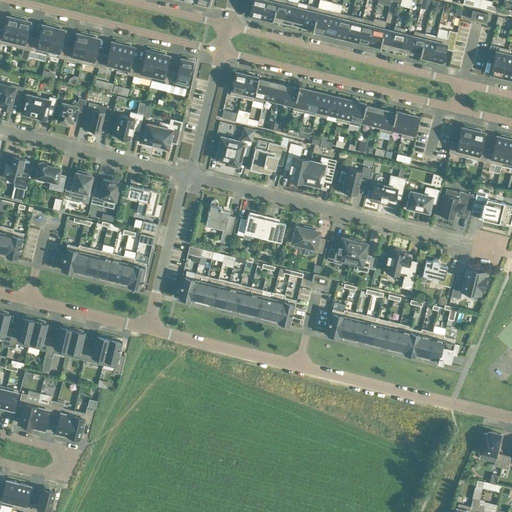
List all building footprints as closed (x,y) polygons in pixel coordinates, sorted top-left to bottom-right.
[(261,18),(264,0),(252,0),(249,15),(261,18)] [(264,0),(261,18),(272,20),(276,0),(264,0)] [(276,0),(272,20),(273,19),(282,22),(287,0),(276,0)] [(288,0),(287,0),(282,22),(292,24),(298,2),(297,2),(288,0)] [(319,0),(318,7),(312,30),(323,33),(329,10),(331,2),(323,0),(319,0)] [(298,2),(292,24),(302,27),(308,4),(307,4),(307,5),(298,2)] [(308,4),(302,27),(312,29),(312,30),(318,7),(317,7),(308,5),(308,4)] [(330,10),(329,10),(323,33),(334,36),(340,12),(340,13),(329,10),(330,10)] [(487,14),(472,10),(470,18),(485,22),(487,14)] [(340,12),(334,36),(346,38),(351,15),(341,13),(341,12),(340,12)] [(3,30),(0,29),(0,42),(0,43),(1,44),(1,43),(11,46),(12,46),(19,17),(12,15),(12,16),(7,15),(3,30)] [(352,15),(351,15),(346,38),(357,41),(362,18),(352,16),(352,15)] [(19,17),(12,46),(23,48),(22,49),(23,49),(29,50),(32,37),(26,36),(30,21),(25,20),(26,19),(19,17)] [(362,18),(357,41),(368,44),(373,21),(363,18),(362,18)] [(373,21),(368,44),(379,47),(384,28),(386,20),(385,20),(385,21),(374,18),(375,18),(374,18),(373,21)] [(38,39),(32,37),(29,50),(35,51),(35,52),(36,52),(46,54),(46,55),(54,25),(47,24),(46,25),(42,24),(38,39)] [(54,25),(46,55),(47,55),(47,54),(57,57),(58,58),(58,57),(64,59),(67,46),(61,44),(65,30),(60,28),(61,27),(54,25)] [(394,31),(389,48),(399,50),(404,33),(405,28),(404,28),(395,26),(394,26),(393,31),(394,31)] [(384,28),(379,47),(380,47),(380,46),(389,48),(394,31),(393,31),(384,28)] [(436,36),(431,59),(442,62),(445,49),(452,50),(451,50),(452,51),(457,32),(456,31),(456,32),(450,30),(449,30),(447,39),(437,36),(436,36)] [(413,36),(409,53),(419,55),(419,56),(425,33),(424,33),(415,31),(413,36)] [(81,63),(88,34),(81,32),(81,34),(77,32),(73,47),(67,46),(64,59),(70,60),(70,61),(71,60),(81,63)] [(404,33),(399,50),(409,53),(413,36),(404,33)] [(425,33),(419,56),(431,59),(436,36),(425,34),(425,33)] [(95,36),(88,34),(81,63),(82,63),(92,65),(92,66),(93,66),(99,67),(102,54),(96,53),(100,38),(95,37),(95,36)] [(102,54),(99,67),(104,68),(104,69),(105,69),(106,64),(117,67),(123,42),(116,41),(116,42),(111,41),(108,56),(102,54)] [(130,44),(123,42),(117,67),(128,69),(127,74),(128,75),(128,74),(134,76),(137,63),(131,61),(134,47),(130,45),(130,44)] [(494,76),(501,78),(508,49),(508,48),(508,49),(497,46),(496,46),(490,45),(487,57),(493,59),(490,74),(494,75),(494,76)] [(150,80),(151,80),(158,51),(151,49),(151,51),(146,49),(142,64),(137,63),(134,76),(139,77),(140,78),(140,77),(150,80)] [(509,49),(508,49),(501,78),(508,80),(508,78),(511,79),(511,54),(507,54),(509,49)] [(165,53),(158,51),(151,80),(162,82),(162,83),(168,84),(171,71),(165,70),(169,55),(164,54),(165,53)] [(171,71),(168,84),(174,85),(174,86),(175,86),(185,88),(185,89),(186,89),(191,67),(193,67),(195,60),(187,58),(187,59),(181,58),(177,73),(171,71)] [(48,70),(46,77),(56,80),(58,73),(48,70)] [(241,97),(241,98),(247,74),(235,71),(230,95),(230,94),(241,97)] [(252,100),(258,77),(247,74),(241,98),(242,98),(242,97),(252,100)] [(259,77),(258,77),(252,100),(253,100),(262,102),(262,103),(263,103),(268,81),(258,78),(259,77)] [(268,81),(264,98),(274,100),(278,83),(268,81)] [(2,107),(10,109),(12,99),(20,101),(23,87),(8,84),(7,85),(0,83),(0,104),(2,105),(2,107)] [(274,100),(284,103),(288,85),(278,83),(274,100)] [(288,85),(284,103),(293,105),(294,105),(298,88),(297,88),(288,85)] [(293,105),(292,110),(293,110),(304,112),(303,113),(304,113),(310,90),(298,87),(297,88),(298,88),(294,105),(293,105)] [(314,115),(315,116),(321,92),(310,90),(304,113),(315,115),(314,115)] [(332,95),(321,92),(315,116),(315,115),(326,118),(327,113),(332,95)] [(30,114),(29,117),(37,119),(38,117),(45,118),(46,113),(53,114),(57,98),(49,96),(49,99),(27,94),(22,112),(30,114)] [(332,95),(327,113),(328,113),(338,116),(343,98),(332,95)] [(62,103),(58,121),(67,123),(68,120),(74,122),(77,110),(83,112),(86,100),(79,98),(78,102),(73,101),(72,105),(62,103)] [(354,100),(343,98),(338,116),(337,121),(338,121),(348,123),(348,124),(354,100)] [(354,100),(348,124),(349,124),(349,123),(359,126),(360,127),(361,122),(361,121),(365,104),(366,103),(365,103),(354,100)] [(139,113),(150,114),(150,104),(140,104),(139,113)] [(365,104),(361,121),(361,122),(371,124),(375,107),(365,104)] [(84,127),(92,129),(91,131),(98,133),(102,118),(108,120),(111,108),(98,105),(97,110),(89,108),(84,127)] [(375,107),(371,124),(380,126),(381,126),(385,109),(375,107)] [(380,126),(379,131),(380,132),(380,131),(389,133),(389,134),(390,134),(391,129),(395,112),(385,109),(381,126),(380,126)] [(395,112),(391,129),(402,132),(407,113),(395,111),(395,110),(395,112)] [(125,138),(130,139),(130,136),(131,133),(132,133),(133,130),(139,131),(143,114),(130,111),(129,116),(120,114),(118,123),(117,123),(116,126),(117,126),(115,135),(116,135),(116,137),(123,139),(124,137),(125,138)] [(230,111),(229,119),(235,120),(237,113),(230,111)] [(413,139),(418,116),(407,113),(402,132),(401,137),(402,136),(412,139),(413,139)] [(237,114),(236,120),(245,123),(247,116),(237,114)] [(169,142),(177,144),(183,121),(170,118),(168,128),(147,123),(144,135),(143,137),(144,137),(142,142),(144,142),(143,145),(151,147),(152,144),(168,148),(169,142)] [(466,128),(462,127),(458,142),(452,140),(449,153),(455,154),(455,155),(456,154),(466,157),(473,128),(467,126),(466,128)] [(254,129),(244,127),(241,138),(239,137),(238,140),(221,136),(220,142),(218,142),(217,149),(218,150),(216,158),(227,161),(226,163),(237,165),(238,163),(239,164),(245,139),(251,141),(254,129)] [(480,130),(473,128),(466,157),(467,158),(467,157),(477,160),(478,160),(484,161),(487,149),(481,147),(485,132),(480,131),(480,130)] [(487,149),(484,161),(490,163),(489,163),(490,163),(501,165),(500,166),(501,166),(508,137),(501,135),(501,136),(496,135),(493,150),(487,149)] [(511,137),(508,137),(501,166),(502,166),(511,168),(511,169),(511,168),(511,137)] [(360,141),(358,150),(365,151),(367,143),(360,141)] [(251,170),(259,172),(260,170),(269,173),(271,167),(274,168),(275,164),(282,166),(287,147),(268,142),(267,150),(255,147),(250,168),(252,168),(251,170)] [(290,143),(286,163),(291,164),(289,170),(291,171),(289,178),(293,178),(292,181),(299,182),(299,180),(305,182),(310,161),(299,158),(302,146),(290,143)] [(22,172),(23,169),(22,169),(24,159),(12,156),(10,163),(6,162),(3,174),(8,175),(7,177),(15,180),(14,186),(26,189),(30,174),(22,172)] [(310,161),(305,182),(320,185),(321,180),(323,181),(324,176),(331,178),(336,160),(321,157),(320,163),(310,161)] [(60,168),(46,164),(47,162),(40,161),(40,163),(39,163),(35,179),(45,181),(45,179),(51,180),(49,188),(62,191),(65,175),(59,174),(60,168)] [(367,181),(370,169),(370,168),(363,166),(363,167),(362,171),(348,167),(348,168),(342,190),(342,191),(344,191),(343,193),(350,195),(351,193),(357,194),(360,180),(367,182),(367,181)] [(75,178),(68,176),(65,191),(72,192),(72,189),(88,193),(92,176),(91,175),(91,173),(83,171),(83,173),(76,172),(75,178)] [(440,186),(443,175),(434,173),(431,184),(440,186)] [(380,200),(385,201),(386,201),(387,201),(387,200),(387,199),(394,201),(395,197),(401,198),(401,199),(406,179),(391,175),(388,186),(374,182),(370,200),(379,202),(380,200)] [(95,187),(92,199),(105,202),(106,198),(115,200),(119,182),(118,182),(119,180),(111,178),(111,180),(104,179),(101,189),(95,187)] [(157,203),(157,201),(158,201),(161,191),(151,189),(151,190),(130,185),(128,190),(123,189),(122,195),(127,196),(127,197),(138,199),(138,201),(139,201),(139,203),(147,205),(145,213),(154,215),(159,216),(158,218),(159,218),(162,204),(162,203),(162,204),(157,203)] [(426,187),(424,194),(410,191),(409,198),(407,198),(405,205),(407,205),(407,206),(408,207),(407,208),(414,210),(414,208),(428,212),(431,202),(436,203),(436,204),(437,204),(440,190),(439,190),(426,187)] [(482,212),(482,213),(483,213),(481,218),(484,219),(485,219),(499,223),(499,222),(502,222),(502,223),(504,224),(505,223),(510,224),(511,217),(511,204),(503,203),(504,202),(487,198),(488,193),(483,191),(483,189),(477,187),(472,210),(482,212)] [(455,211),(462,213),(461,213),(468,215),(473,194),(459,191),(457,198),(444,195),(439,214),(441,215),(440,217),(447,218),(447,216),(454,218),(455,211)] [(218,206),(218,204),(218,203),(218,202),(218,201),(217,200),(216,200),(216,199),(215,199),(214,199),(213,199),(213,200),(212,200),(211,201),(211,202),(209,210),(208,210),(208,212),(205,224),(223,229),(220,240),(229,242),(235,217),(228,215),(229,212),(221,210),(221,207),(220,206),(220,207),(218,206)] [(244,232),(261,237),(266,216),(257,213),(256,216),(248,214),(247,220),(241,218),(237,234),(243,235),(244,232)] [(266,216),(261,237),(281,242),(285,223),(275,220),(275,218),(266,216)] [(143,220),(141,230),(155,234),(158,224),(143,220)] [(107,226),(107,228),(118,231),(118,228),(119,225),(108,222),(107,226)] [(312,230),(313,228),(303,225),(303,227),(296,226),(292,242),(310,247),(310,250),(321,252),(325,239),(318,237),(319,231),(312,230)] [(6,255),(13,228),(2,226),(0,233),(0,251),(7,253),(6,255)] [(13,228),(6,255),(18,258),(20,248),(21,248),(23,241),(22,241),(24,233),(13,230),(13,228)] [(152,245),(154,237),(141,233),(139,241),(152,245)] [(342,259),(349,261),(355,238),(349,236),(348,238),(342,237),(340,246),(338,246),(337,250),(329,248),(327,260),(341,263),(342,259)] [(361,239),(355,238),(349,261),(355,263),(354,269),(367,272),(370,260),(365,259),(367,251),(365,251),(367,243),(361,241),(361,239)] [(61,268),(72,271),(79,244),(78,246),(67,244),(66,248),(65,251),(63,258),(64,258),(61,268)] [(90,247),(79,244),(72,271),(73,271),(73,269),(84,272),(90,247)] [(202,248),(189,245),(187,253),(200,256),(202,248)] [(90,247),(84,272),(95,275),(101,250),(90,247)] [(391,249),(389,255),(388,254),(386,261),(388,262),(385,271),(398,275),(398,273),(404,275),(401,287),(411,289),(418,262),(410,260),(411,256),(403,254),(404,252),(402,252),(402,250),(394,248),(394,250),(391,249)] [(101,250),(95,275),(106,277),(112,253),(101,250)] [(213,251),(212,258),(222,261),(223,258),(224,254),(218,253),(213,251)] [(112,253),(106,277),(117,280),(124,255),(112,253)] [(124,255),(117,280),(128,283),(134,260),(135,258),(124,255)] [(436,260),(434,259),(433,259),(433,260),(432,260),(432,261),(426,260),(422,276),(423,276),(422,277),(425,278),(425,277),(432,279),(433,277),(438,278),(437,284),(450,287),(454,273),(446,271),(447,266),(438,264),(438,263),(438,261),(436,260)] [(128,283),(127,285),(140,288),(142,282),(143,282),(143,280),(142,280),(146,264),(146,263),(134,260),(128,283)] [(485,277),(486,273),(486,272),(484,272),(484,270),(477,268),(477,270),(467,267),(466,267),(464,276),(463,276),(462,281),(455,279),(451,296),(460,298),(461,291),(480,295),(481,290),(483,291),(487,277),(485,277)] [(183,276),(183,277),(182,280),(180,287),(181,287),(178,297),(189,300),(196,273),(195,273),(187,271),(186,274),(185,277),(183,276)] [(207,276),(196,273),(189,300),(190,300),(190,298),(201,301),(207,276)] [(312,281),(327,285),(329,277),(314,273),(312,281)] [(218,278),(207,276),(201,301),(212,303),(218,278)] [(212,303),(223,306),(229,281),(218,278),(212,303)] [(240,284),(229,281),(223,306),(234,309),(240,284)] [(234,309),(246,311),(252,287),(240,284),(234,309)] [(263,289),(252,287),(246,311),(257,314),(263,289)] [(263,289),(257,314),(268,317),(274,292),(263,289)] [(278,321),(279,322),(285,295),(274,292),(268,317),(278,319),(278,321)] [(285,295),(279,322),(290,324),(292,314),(293,314),(295,307),(294,307),(296,300),(296,299),(285,297),(285,295)] [(450,310),(447,319),(453,321),(456,311),(457,308),(451,306),(450,310)] [(326,333),(337,336),(343,311),(332,308),(332,309),(330,316),(328,323),(329,323),(326,333)] [(344,309),(343,311),(337,336),(338,336),(339,334),(348,337),(354,312),(344,309)] [(0,310),(0,339),(2,340),(1,344),(8,346),(13,328),(6,327),(10,313),(7,313),(7,311),(0,310)] [(348,337),(360,339),(366,315),(354,312),(348,337)] [(360,339),(371,342),(377,317),(366,315),(360,339)] [(13,328),(8,346),(15,348),(16,343),(28,346),(34,320),(32,319),(32,317),(25,316),(25,317),(22,317),(19,330),(13,328)] [(371,342),(382,345),(388,320),(377,317),(371,342)] [(34,320),(28,346),(46,350),(47,351),(50,338),(44,336),(47,323),(44,322),(44,320),(38,319),(37,320),(34,320)] [(382,345),(393,348),(399,323),(388,320),(382,345)] [(404,352),(411,328),(411,326),(399,323),(393,348),(404,350),(404,352)] [(56,339),(50,338),(47,351),(46,350),(45,355),(46,355),(52,357),(53,352),(65,355),(72,329),(69,328),(70,326),(63,325),(62,326),(59,326),(56,339)] [(75,329),(72,329),(65,355),(84,360),(87,347),(81,345),(84,332),(81,331),(82,329),(75,328),(75,329)] [(416,353),(422,328),(421,328),(421,330),(411,328),(404,352),(416,355),(416,353)] [(432,331),(422,328),(416,353),(426,356),(432,331)] [(426,356),(437,358),(444,334),(432,331),(426,356)] [(84,360),(103,364),(109,338),(106,337),(107,336),(100,334),(100,336),(97,335),(93,348),(87,347),(84,360)] [(444,334),(437,358),(437,360),(441,361),(442,358),(450,360),(451,353),(456,355),(458,345),(454,344),(455,338),(444,336),(444,334)] [(109,338),(103,364),(114,367),(113,372),(121,374),(125,356),(118,354),(120,349),(121,347),(120,347),(122,341),(118,340),(119,339),(112,337),(112,338),(109,338)] [(163,367),(160,381),(167,382),(168,378),(179,380),(185,356),(173,353),(169,369),(163,367)] [(185,356),(179,380),(180,381),(180,380),(190,382),(189,387),(196,389),(199,375),(193,374),(197,360),(186,357),(186,356),(185,356)] [(199,375),(196,389),(203,391),(204,386),(215,388),(220,366),(209,363),(205,377),(199,375)] [(220,366),(215,388),(225,391),(224,396),(232,398),(235,384),(229,382),(232,369),(230,368),(231,366),(222,364),(222,366),(220,366)] [(243,370),(238,390),(249,392),(254,373),(243,370)] [(254,373),(249,392),(257,394),(261,376),(254,374),(254,373)] [(261,376),(257,394),(265,396),(270,378),(261,376)] [(270,378),(265,396),(273,398),(278,380),(270,378)] [(278,380),(273,398),(281,400),(286,382),(278,380)] [(286,382),(281,400),(290,402),(294,383),(294,384),(286,382)] [(294,383),(290,402),(300,405),(305,386),(294,383)] [(6,386),(1,408),(7,410),(8,408),(13,409),(18,389),(6,386)] [(32,426),(38,401),(27,399),(28,394),(21,392),(18,405),(24,406),(20,423),(25,424),(24,426),(30,427),(31,426),(32,426)] [(344,395),(339,415),(350,418),(355,398),(344,395)] [(355,398),(350,418),(351,418),(351,417),(360,419),(365,401),(355,399),(356,398),(355,398)] [(49,404),(38,401),(32,426),(44,429),(48,412),(54,414),(57,401),(51,400),(49,404)] [(57,401),(54,414),(60,415),(56,432),(68,435),(74,410),(62,407),(64,403),(57,401)] [(365,401),(360,419),(370,422),(374,403),(365,401)] [(374,403),(370,422),(380,424),(385,406),(374,403)] [(74,410),(68,435),(69,435),(69,437),(75,438),(75,437),(80,438),(84,421),(90,423),(93,410),(86,408),(85,413),(74,410)] [(387,421),(384,434),(392,436),(393,432),(403,434),(403,435),(409,411),(408,411),(408,412),(397,409),(394,423),(387,421)] [(409,411),(403,435),(414,437),(413,442),(420,444),(423,431),(417,429),(421,414),(409,411)] [(93,417),(89,433),(94,434),(93,441),(103,443),(104,436),(106,436),(109,421),(93,417)] [(147,425),(144,438),(152,439),(148,454),(159,457),(164,434),(154,431),(155,427),(147,425)] [(501,467),(505,454),(498,452),(502,434),(490,431),(490,433),(486,432),(483,443),(482,443),(480,449),(482,450),(481,452),(497,456),(495,461),(494,465),(501,467)] [(164,434),(159,457),(159,456),(170,459),(174,446),(180,447),(184,435),(176,433),(175,438),(165,435),(165,434),(164,434)] [(185,440),(182,450),(186,451),(182,463),(191,466),(197,443),(185,440)] [(197,443),(191,466),(200,468),(203,455),(206,456),(209,446),(197,443)] [(210,450),(206,468),(215,470),(219,452),(210,450)] [(219,452),(215,470),(223,472),(228,454),(219,452)] [(228,454),(223,472),(231,474),(236,456),(228,454)] [(505,454),(501,467),(508,469),(511,456),(505,454)] [(236,456),(231,474),(239,476),(244,458),(236,456)] [(244,458),(239,476),(247,478),(252,460),(244,458)] [(252,460),(247,478),(255,480),(260,462),(252,460)] [(260,462),(255,480),(266,483),(271,464),(260,462)] [(274,462),(271,472),(274,472),(271,485),(280,487),(286,465),(274,462)] [(286,465),(280,487),(289,490),(293,477),(295,478),(298,467),(286,465)] [(299,472),(294,491),(303,493),(308,474),(299,472)] [(308,474),(303,493),(312,495),(316,476),(308,474)] [(497,484),(499,475),(492,474),(490,482),(497,484)] [(316,476),(312,495),(319,497),(324,478),(316,476)] [(324,478),(319,497),(328,499),(332,480),(324,478)] [(12,507),(18,482),(6,479),(2,496),(0,495),(0,507),(1,504),(12,507)] [(485,481),(478,479),(476,487),(483,489),(485,481)] [(332,480),(328,499),(336,501),(341,482),(332,480)] [(18,482),(12,507),(24,510),(23,511),(30,511),(32,503),(26,502),(30,485),(18,482)] [(341,482),(336,501),(344,503),(349,484),(341,482)] [(349,484),(344,503),(352,505),(357,486),(349,484)] [(372,496),(368,509),(378,511),(383,488),(371,485),(369,495),(372,496)] [(357,486),(352,505),(363,508),(368,489),(357,486)] [(38,505),(32,503),(30,511),(49,511),(50,509),(55,491),(50,490),(51,488),(45,487),(44,489),(42,488),(38,505)] [(383,488),(378,511),(380,511),(387,511),(390,501),(393,501),(395,491),(383,488)] [(60,506),(58,511),(70,511),(75,496),(66,494),(63,507),(60,506)] [(75,496),(70,511),(83,511),(84,511),(80,511),(84,498),(75,496)] [(477,511),(480,499),(474,497),(471,507),(459,503),(456,511),(477,511)] [(493,511),(485,510),(486,505),(480,504),(481,499),(480,499),(477,511),(493,511)]
